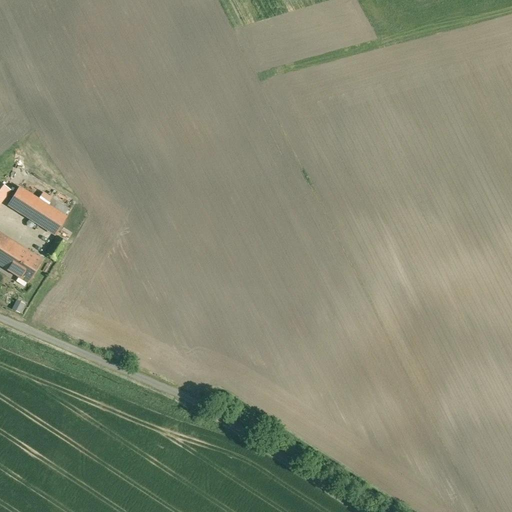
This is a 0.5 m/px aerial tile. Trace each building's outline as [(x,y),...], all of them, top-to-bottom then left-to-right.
[(0,182),(0,201),(9,189),(0,182)] [(21,188),(9,207),(57,238),(69,219),(21,188)] [(46,263),(0,236),(0,270),(31,289),(46,263)] [(69,245),(57,238),(47,254),(58,262),(69,245)] [(16,299),(12,309),(20,312),(24,302),(16,299)]
